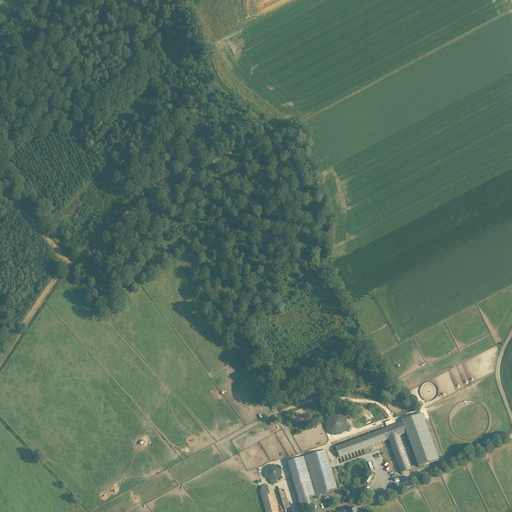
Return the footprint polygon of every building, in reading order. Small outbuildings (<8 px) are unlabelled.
[(422,414),(402,422),(403,423),(406,433),(419,467),(439,460),(422,414)] [(342,417),(337,415),(332,416),(328,419),(326,424),(327,430),(330,434),(336,436),(341,435),(345,431),(349,432),(350,427),(347,426),(346,421),(342,417)] [(403,423),(335,448),(339,458),(389,440),(401,474),(411,470),(399,436),(406,433),(403,423)] [(326,451),(287,462),(294,487),(311,482),(309,474),(331,468),(326,451)] [(278,479),(279,478),(280,476),(281,474),(280,471),(279,469),(277,467),(275,467),(272,467),(270,467),(268,469),(267,471),(266,474),(267,476),(268,478),(269,479),(271,480),(274,481),(276,480),(278,479)] [(331,468),(309,474),(311,482),(315,496),(337,490),(331,468)] [(311,482),(294,487),(301,511),(313,507),(310,498),(315,497),(315,496),(311,482)] [(267,485),(260,487),(265,511),(271,511),(267,495),(269,495),(267,485)] [(278,490),(284,509),(289,508),(283,488),(278,490)]
